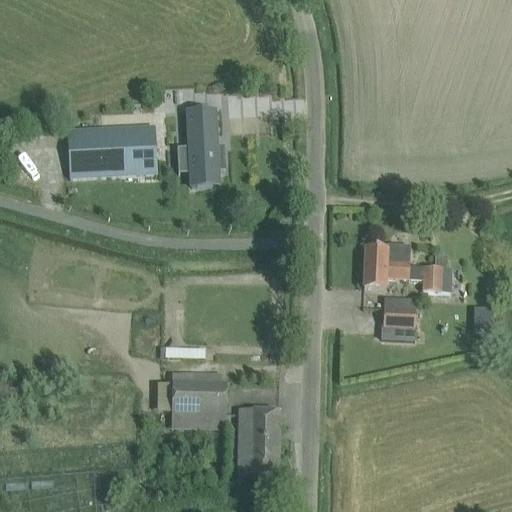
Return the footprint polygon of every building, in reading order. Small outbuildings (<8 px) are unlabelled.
[(166,87),(166,110),(192,111),(192,88),(166,87)] [(224,148),(216,149),(215,137),(217,137),(216,112),(215,112),(215,114),(186,116),(186,114),(184,114),(186,138),(188,138),(190,190),(218,188),(217,174),(225,174),(224,148)] [(67,134),(70,182),(156,178),(153,130),(67,134)] [(365,253),(363,292),(384,293),(385,282),(423,284),(422,295),(450,296),(451,285),(451,271),(445,271),(446,259),(434,258),(433,271),(409,270),(409,265),(407,265),(408,252),(390,250),(386,254),(365,253)] [(382,331),(402,332),(414,333),(415,315),(383,313),(382,331)] [(225,387),(171,387),(171,418),(225,418),(225,387)] [(237,478),(278,479),(279,414),(239,413),(237,478)]
